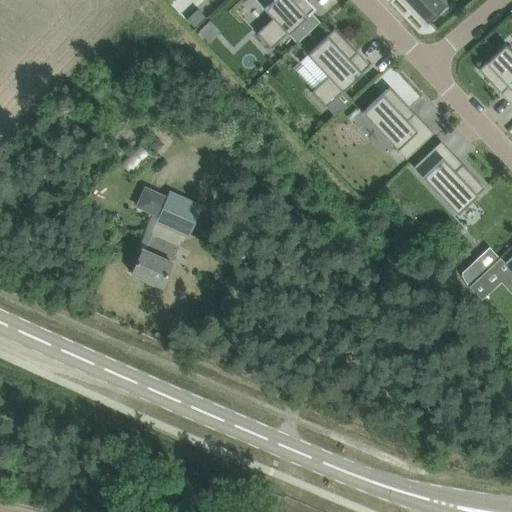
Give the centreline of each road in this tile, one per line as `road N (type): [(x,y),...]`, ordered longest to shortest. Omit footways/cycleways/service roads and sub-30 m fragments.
road 1 (secondary): [(435,501),(334,467),(0,322)]
road 2 (residential): [(429,68),(511,156)]
